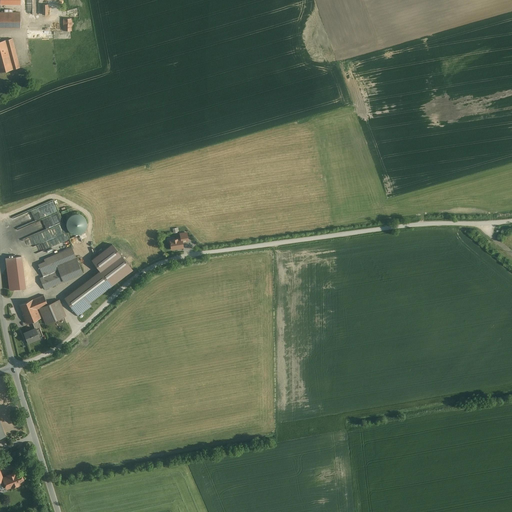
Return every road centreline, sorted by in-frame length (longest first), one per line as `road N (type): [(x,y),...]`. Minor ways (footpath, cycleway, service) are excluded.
road 1 (unclassified): [(13,367),(46,354),(168,260),(373,230),(511,220)]
road 2 (unclassified): [(13,367),(58,511)]
